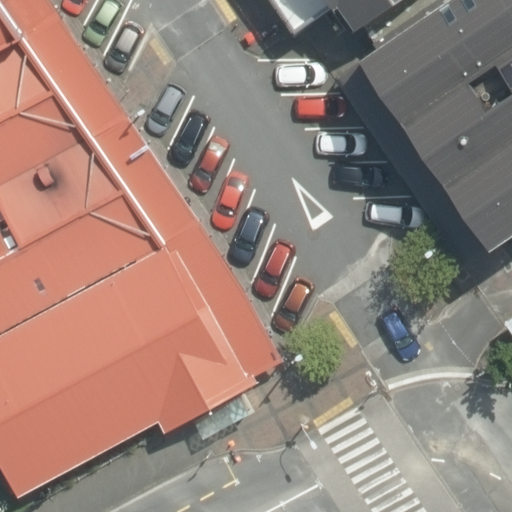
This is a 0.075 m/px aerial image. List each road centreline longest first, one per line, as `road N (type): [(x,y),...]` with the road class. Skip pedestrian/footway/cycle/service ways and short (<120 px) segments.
road 1 (unclassified): [(178,0),(458,406)]
road 2 (residential): [(458,406),(271,511)]
